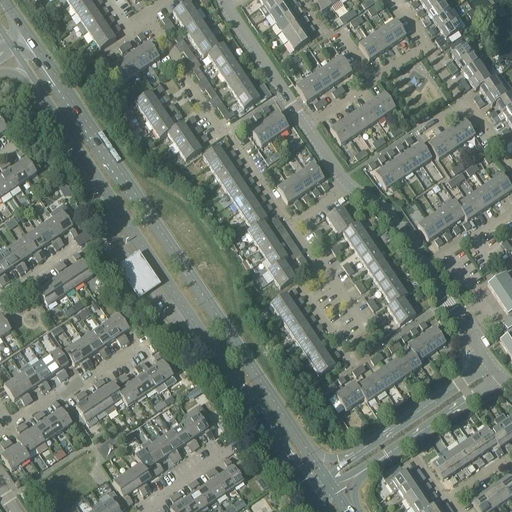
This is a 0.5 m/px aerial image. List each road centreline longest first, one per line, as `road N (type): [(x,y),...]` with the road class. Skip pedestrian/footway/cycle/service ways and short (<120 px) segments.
road 1 (tertiary): [(322,475),(34,39)]
road 2 (tertiary): [(16,53),(307,486)]
road 3 (unclassified): [(489,365),(322,475)]
road 4 (unclassified): [(374,464),(502,380)]
road 5 (unclassified): [(225,0),(305,128)]
road 6 (residential): [(8,422),(134,350)]
road 7 (residential): [(220,124),(147,18)]
